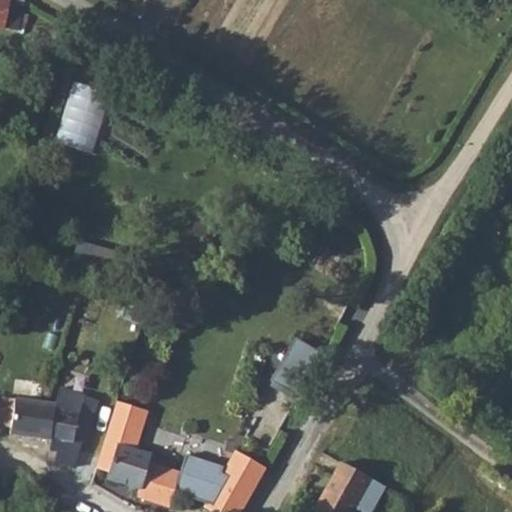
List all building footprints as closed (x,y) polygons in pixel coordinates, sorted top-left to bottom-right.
[(0,0),(0,27),(19,32),(26,0),(0,0)] [(69,82),(59,145),(99,151),(109,89),(69,82)] [(297,360),(308,363),(314,346),(292,339),(279,380),(289,383),(297,360)] [(55,405),(50,441),(52,441),(50,450),(59,451),(56,462),(72,468),(75,459),(80,444),(84,445),(98,402),(61,389),(56,405),(55,405)] [(55,405),(45,404),(0,398),(0,425),(12,427),(11,436),(50,441),(55,405)] [(101,442),(93,467),(108,472),(107,478),(139,488),(137,498),(170,507),(175,491),(180,473),(149,464),(151,457),(134,451),(145,412),(114,403),(111,414),(101,442)] [(244,511),(269,467),(237,450),(227,467),(188,454),(180,473),(175,491),(215,504),(212,509),(217,511),(244,511)] [(341,464),(314,511),(349,511),(369,479),(341,464)]
